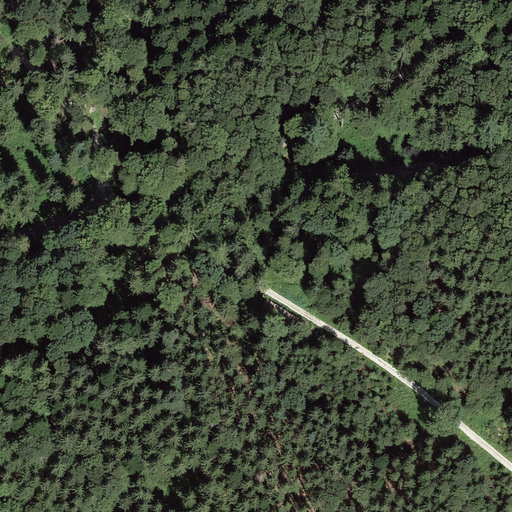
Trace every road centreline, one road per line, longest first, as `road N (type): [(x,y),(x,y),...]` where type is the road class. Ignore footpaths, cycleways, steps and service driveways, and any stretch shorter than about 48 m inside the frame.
road 1 (track): [(151,206),(155,219),(421,394),(511,467)]
road 2 (track): [(493,0),(430,59),(363,100),(157,205)]
road 3 (tertiary): [(157,205),(511,152)]
road 4 (track): [(0,40),(90,129),(107,212)]
